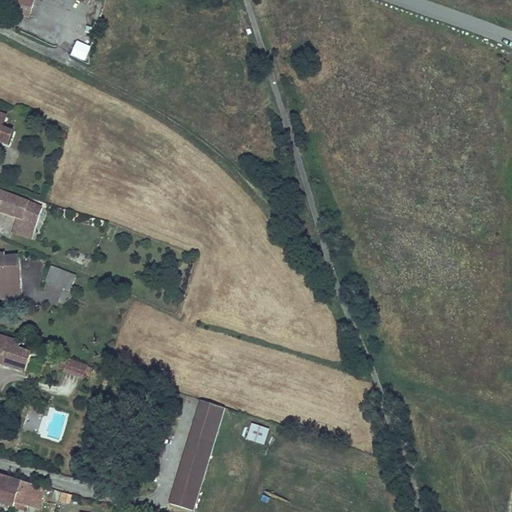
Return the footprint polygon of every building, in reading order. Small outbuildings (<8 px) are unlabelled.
[(30,16),(33,0),(16,0),(14,12),(30,16)] [(28,27),(26,33),(53,43),(55,37),(28,27)] [(78,32),(72,48),(84,53),(90,37),(78,32)] [(0,142),(9,147),(14,134),(3,130),(8,118),(0,115),(0,142)] [(42,208),(0,190),(0,210),(17,217),(11,231),(30,242),(42,208)] [(0,299),(21,298),(19,257),(5,258),(5,255),(0,255),(0,299)] [(76,276),(51,267),(46,282),(71,290),(76,276)] [(21,342),(0,335),(0,363),(26,371),(30,353),(19,349),(21,342)] [(72,366),(68,378),(88,384),(91,372),(72,366)] [(203,406),(187,401),(182,415),(199,421),(203,406)] [(251,425),(246,442),(265,447),(270,430),(251,425)] [(193,511),(211,456),(187,449),(170,504),(193,511)] [(150,484),(154,470),(145,467),(141,481),(150,484)] [(44,489),(0,475),(0,502),(15,507),(16,502),(39,508),(44,489)] [(53,511),(56,511),(61,495),(55,493),(50,511),(53,511)]
